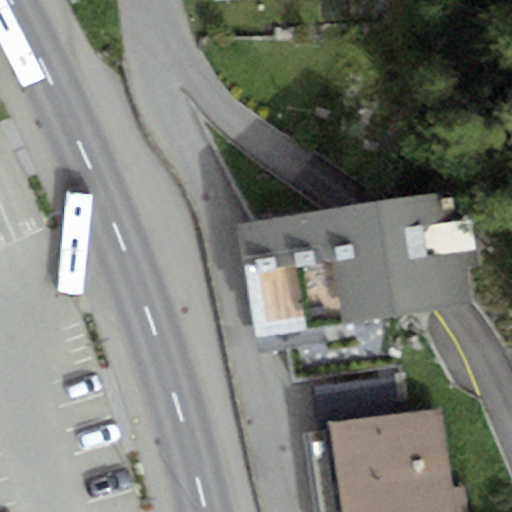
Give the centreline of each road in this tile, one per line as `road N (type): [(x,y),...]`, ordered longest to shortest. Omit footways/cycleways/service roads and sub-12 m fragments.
road 1 (residential): [(146,0),(174,54),(223,111),(306,168),(396,249),(511,422)]
road 2 (primary): [(203,511),(141,292),(8,0)]
